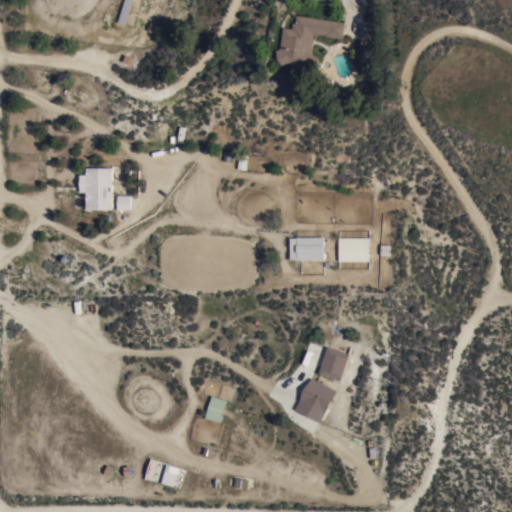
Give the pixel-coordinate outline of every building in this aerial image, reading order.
[(124,0),(133,0),(126,25),(118,22),(124,0)] [(345,23),(343,39),(324,37),(325,35),(313,34),(310,53),(318,58),(309,74),(289,63),(282,66),(276,51),(280,49),(283,28),(292,29),(293,23),(295,24),(296,16),(345,23)] [(112,210),(109,210),(109,211),(103,211),(103,210),(92,210),(92,211),(86,211),(86,193),(80,193),(80,175),(86,175),(87,168),(113,168),(112,210)] [(117,210),(117,196),(131,196),(131,210),(117,210)] [(324,238),(324,260),(297,260),(290,260),(290,239),(297,239),(297,238),(324,238)] [(338,261),(339,238),(369,239),(369,262),(338,261)] [(341,381),(319,374),(328,347),(350,355),(341,381)] [(320,423),(295,410),(312,379),(337,392),(320,423)] [(212,396),(226,401),(220,423),(205,419),(212,396)] [(172,486),(178,467),(149,458),(143,477),(172,486)]
